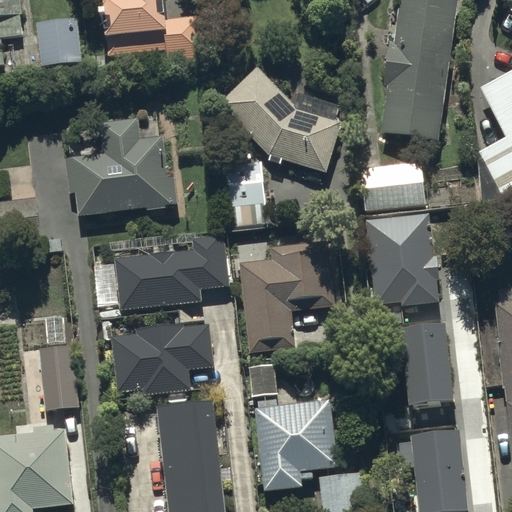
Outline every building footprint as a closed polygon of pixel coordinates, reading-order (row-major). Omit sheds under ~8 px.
[(19,0),(0,0),(0,73),(2,73),(0,44),(21,43),(20,30),(28,30),(27,21),(21,22),(19,0)] [(167,54),(167,62),(200,60),(199,20),(164,21),(163,4),(167,4),(166,0),(129,0),(130,2),(104,3),(105,19),(100,20),(100,30),(106,30),(109,59),(167,54)] [(445,0),(403,0),(396,54),(391,54),(386,95),(388,95),(382,142),(441,149),(459,2),(445,0)] [(80,24),(38,27),(40,74),(82,71),(80,24)] [(296,117),(257,77),(219,113),(270,165),(326,180),(340,128),(296,117)] [(511,82),(482,98),(505,146),(479,159),(479,209),(511,205),(511,82)] [(104,163),(68,166),(71,202),(77,202),(79,224),(147,219),(148,220),(168,219),(168,216),(179,215),(176,185),(166,186),(162,147),(140,149),(138,129),(101,133),(104,163)] [(261,169),(222,173),(228,236),(267,232),(261,169)] [(382,174),(362,175),(365,217),(425,212),(423,172),(399,173),(399,170),(382,170),(382,174)] [(36,203),(0,206),(0,254),(40,251),(36,203)] [(429,221),(370,228),(379,309),(404,306),(405,311),(439,307),(429,221)] [(193,261),(115,268),(120,318),(201,311),(200,298),(228,295),(223,246),(192,249),(193,261)] [(272,269),(242,272),(250,360),(295,356),(292,317),(334,313),(328,249),(271,254),(272,269)] [(511,309),(496,310),(511,459),(511,309)] [(63,318),(45,321),(48,349),(67,347),(63,318)] [(447,329),(451,369),(476,366),(472,326),(447,329)] [(137,344),(112,346),(116,400),(143,398),(143,403),(190,400),(188,376),(213,375),(210,333),(137,338),(137,344)] [(445,337),(406,342),(415,418),(453,413),(445,337)] [(74,353),(39,356),(45,417),(80,414),(74,353)] [(250,376),(252,404),(252,405),(258,405),(260,418),(255,418),(265,502),(303,497),(302,489),(314,487),(313,479),(338,476),(331,409),(293,411),(294,415),(271,416),(271,403),(278,402),(276,371),(263,371),(263,375),(250,376)] [(158,416),(167,511),(223,511),(214,411),(158,416)] [(0,444),(0,511),(73,511),(65,438),(53,439),(52,432),(32,435),(33,441),(0,444)] [(467,511),(460,444),(417,449),(424,511),(467,511)] [(321,483),(322,511),(363,511),(361,479),(321,483)]
